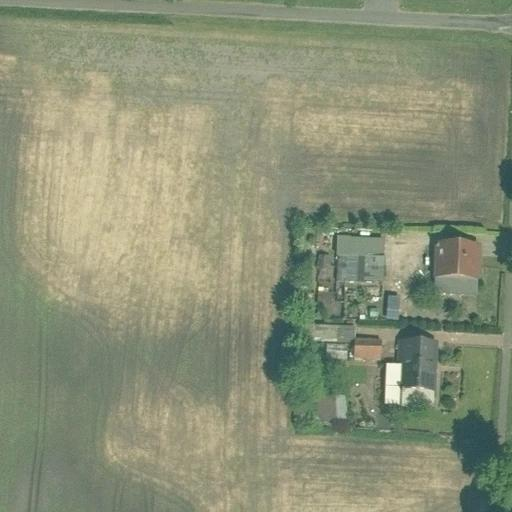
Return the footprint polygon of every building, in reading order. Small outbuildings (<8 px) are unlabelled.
[(395,241),(341,237),(337,280),(391,285),(395,241)] [(487,248),(442,244),(440,280),(484,284),(487,248)] [(389,302),(390,320),(399,320),(398,302),(389,302)] [(386,344),(361,342),(360,360),(385,362),(386,344)] [(443,345),(404,343),(403,366),(393,365),(391,408),(441,410),(443,345)]
